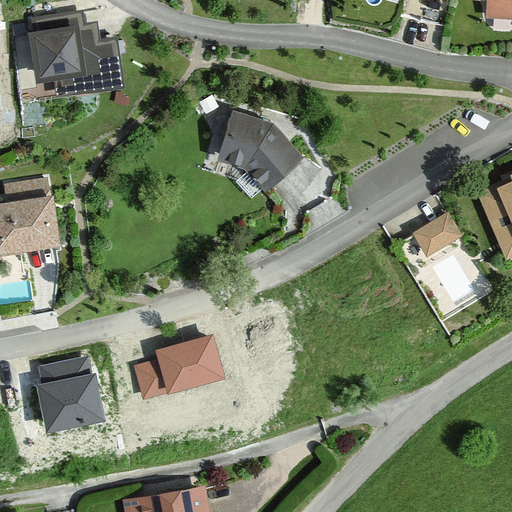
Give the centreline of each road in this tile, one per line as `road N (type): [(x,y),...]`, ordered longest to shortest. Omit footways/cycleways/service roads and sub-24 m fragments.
road 1 (residential): [(511,138),(270,281),(172,315),(0,353)]
road 2 (residential): [(0,505),(209,468),(342,424),(423,417)]
road 3 (residential): [(511,75),(463,73),(335,41),(204,33),(125,0)]
road 4 (residential): [(423,417),(327,511)]
